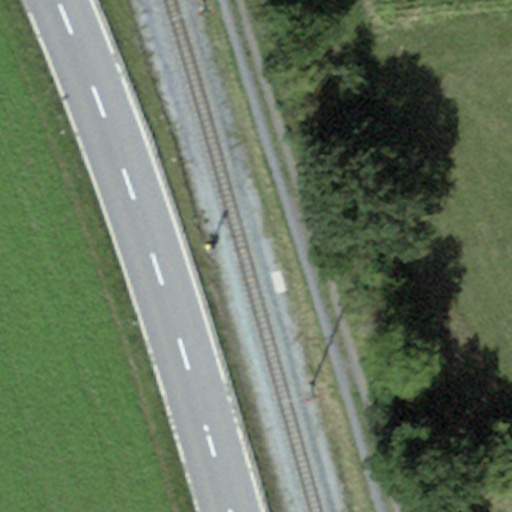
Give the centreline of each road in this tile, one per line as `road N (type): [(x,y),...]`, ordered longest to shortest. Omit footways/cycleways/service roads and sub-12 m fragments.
road 1 (primary): [(54,0),(129,188),(229,511)]
road 2 (track): [(390,511),(232,0)]
